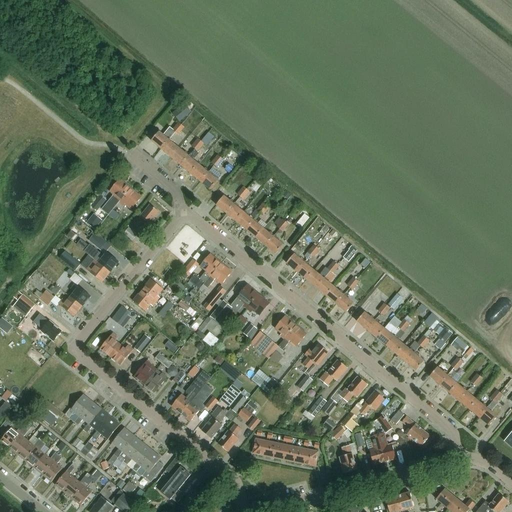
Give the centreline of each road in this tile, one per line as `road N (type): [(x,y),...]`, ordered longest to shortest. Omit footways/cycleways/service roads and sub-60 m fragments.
road 1 (unclassified): [(450,460),(434,412),(185,212)]
road 2 (unclassified): [(218,472),(76,348),(185,212)]
road 3 (unclassified): [(450,460),(270,509)]
